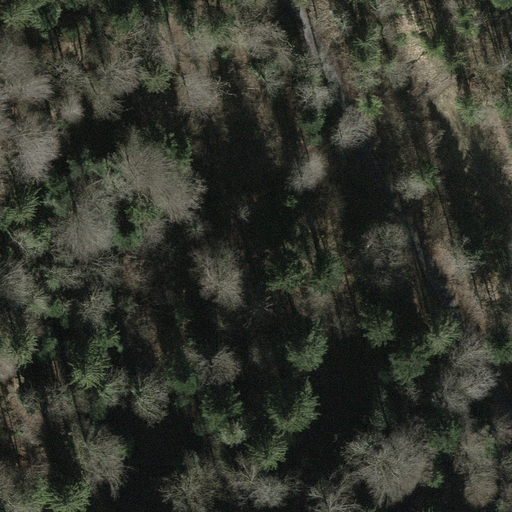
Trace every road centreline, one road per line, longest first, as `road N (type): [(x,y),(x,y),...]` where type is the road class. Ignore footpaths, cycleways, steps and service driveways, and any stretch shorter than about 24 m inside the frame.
road 1 (track): [(424,268),(344,95),(285,0)]
road 2 (track): [(511,415),(424,268)]
